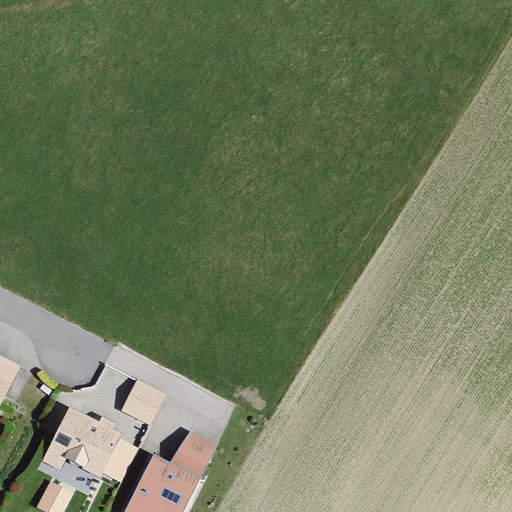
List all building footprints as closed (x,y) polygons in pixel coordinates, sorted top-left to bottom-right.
[(0,405),(19,368),(0,358),(0,405)] [(171,399),(142,384),(125,417),(154,432),(171,399)] [(121,438),(71,412),(45,462),(58,469),(63,460),(100,479),(121,438)] [(156,462),(130,511),(180,511),(213,448),(192,437),(170,469),(168,468),(156,462)] [(39,505),(52,511),(65,511),(76,491),(52,479),(39,505)]
